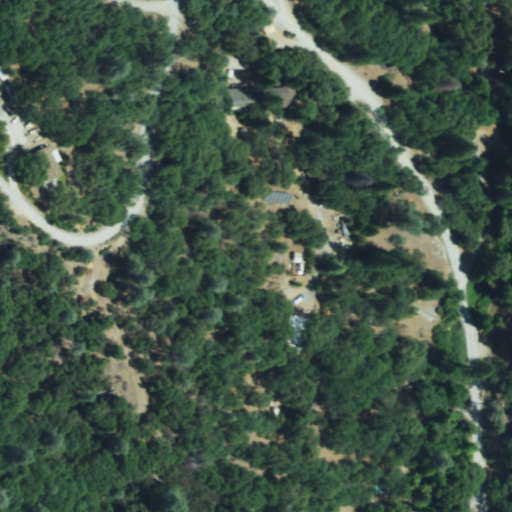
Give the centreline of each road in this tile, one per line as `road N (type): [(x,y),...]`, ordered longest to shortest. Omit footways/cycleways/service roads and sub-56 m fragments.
road 1 (residential): [(0,183),(63,238),(108,235),(131,207),(176,0),(274,9),(387,127),(453,245)]
road 2 (residential): [(453,245),(486,511)]
